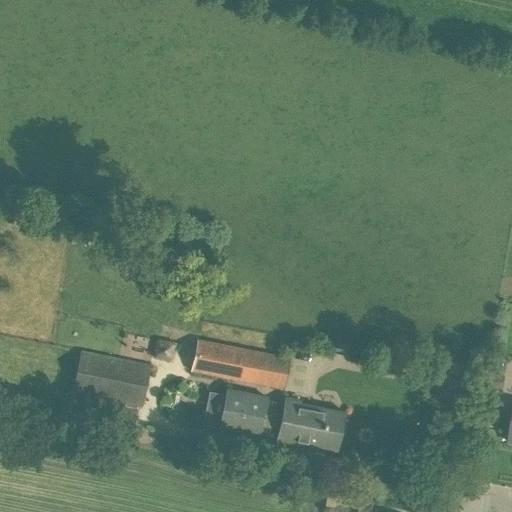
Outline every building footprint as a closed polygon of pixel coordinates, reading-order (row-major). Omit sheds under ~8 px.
[(148,333),(145,351),(162,353),(164,335),(148,333)] [(198,340),(192,371),(283,389),(289,358),(198,340)] [(77,373),(73,392),(142,406),(150,365),(83,352),(83,351),(77,373)] [(484,386),(497,388),(500,374),(487,372),(484,386)] [(227,390),(220,428),(337,451),(344,413),(227,390)] [(361,501),(359,511),(379,511),(372,510),(373,503),(361,501)]
